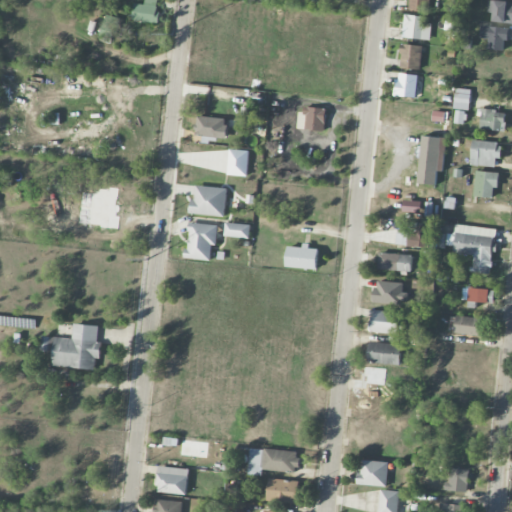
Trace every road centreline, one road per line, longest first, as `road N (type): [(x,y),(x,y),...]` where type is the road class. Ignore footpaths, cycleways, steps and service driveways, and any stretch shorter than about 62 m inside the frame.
road 1 (residential): [(185,0),(130,511)]
road 2 (residential): [(379,0),(325,511)]
road 3 (residential): [(511,337),(493,511)]
